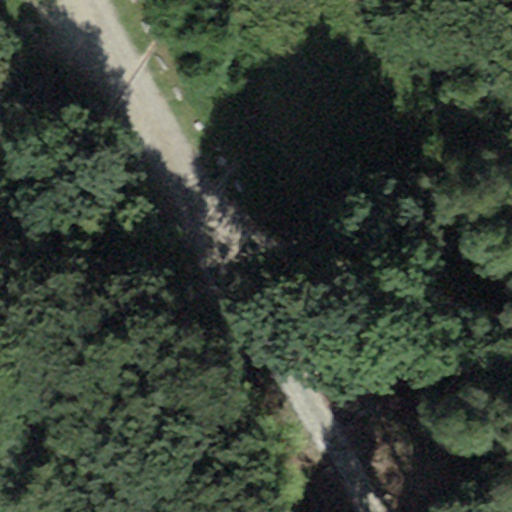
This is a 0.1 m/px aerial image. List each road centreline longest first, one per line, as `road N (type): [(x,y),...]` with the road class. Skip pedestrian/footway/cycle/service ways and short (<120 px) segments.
road 1 (track): [(240,243),(511,388)]
road 2 (track): [(240,243),(82,0)]
road 3 (track): [(388,511),(353,435),(278,324)]
road 4 (track): [(314,511),(278,324)]
